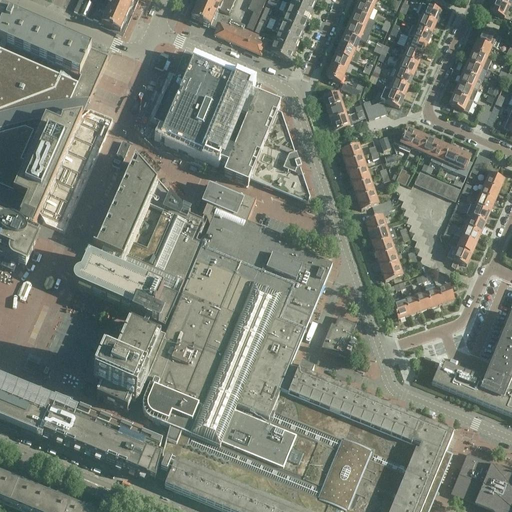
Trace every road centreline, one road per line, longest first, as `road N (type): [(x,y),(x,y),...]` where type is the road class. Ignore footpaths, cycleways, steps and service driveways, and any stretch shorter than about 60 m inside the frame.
road 1 (residential): [(380,352),(298,94)]
road 2 (residential): [(473,0),(423,115),(511,152)]
road 3 (residential): [(154,30),(142,57),(27,3),(0,0)]
road 4 (residential): [(511,440),(393,392),(380,352)]
road 5 (residential): [(380,352),(459,324),(488,265)]
road 6 (residential): [(298,94),(181,42)]
road 7 (unclassified): [(118,494),(0,445)]
